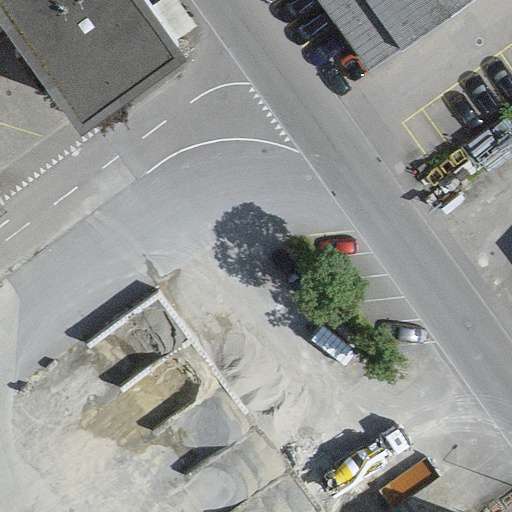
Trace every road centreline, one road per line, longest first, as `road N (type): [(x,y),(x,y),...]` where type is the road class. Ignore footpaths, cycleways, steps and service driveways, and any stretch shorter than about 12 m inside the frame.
road 1 (unclassified): [(511,388),(233,0)]
road 2 (unknown): [(493,363),(308,511)]
road 3 (unknown): [(314,112),(442,0)]
